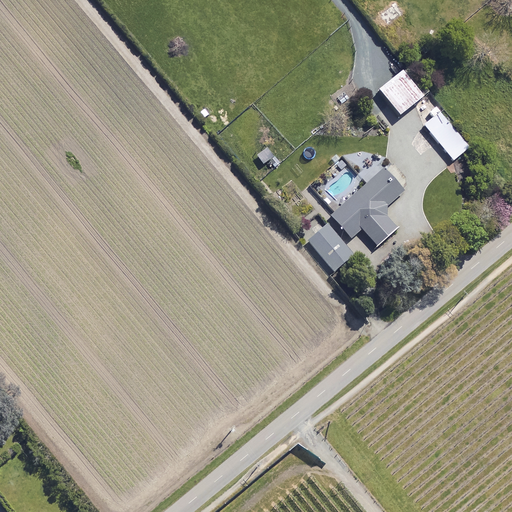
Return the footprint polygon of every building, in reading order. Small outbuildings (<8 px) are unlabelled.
[(425,93),(405,67),(375,90),(395,116),(425,93)] [(448,125),(438,114),(422,127),(451,161),(467,147),(448,125)] [(258,156),(264,164),(274,157),(267,148),(258,156)] [(471,176),(463,158),(449,164),(457,182),(464,179),(471,176)] [(400,192),(380,170),(328,216),(348,238),(359,229),(374,246),(393,229),(382,217),(384,207),(400,192)] [(349,256),(323,225),(305,240),(331,272),(349,256)]
